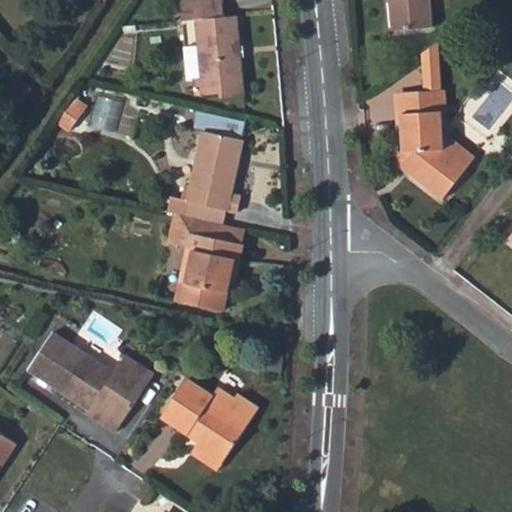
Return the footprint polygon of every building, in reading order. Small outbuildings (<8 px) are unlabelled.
[(177,0),(179,16),(194,14),(222,12),(220,0),(177,0)] [(398,0),(388,1),(392,33),(437,27),(432,0),(398,0)] [(243,86),(235,11),(222,12),(194,14),(196,41),(181,43),(185,73),(192,72),(195,92),(243,86)] [(400,113),(441,112),(441,91),(399,92),(400,113)] [(106,97),(100,125),(122,129),(127,101),(106,97)] [(397,162),(443,198),(469,162),(442,144),(442,134),(441,112),(400,113),(402,149),(396,149),(397,162)] [(200,126),(187,188),(228,197),(238,199),(242,183),(232,181),(242,135),(200,126)] [(442,144),(469,162),(473,154),(442,134),(442,144)] [(160,205),(166,206),(222,219),(228,197),(187,188),(165,183),(160,205)] [(240,223),(222,219),(166,206),(158,238),(182,244),(186,245),(180,273),(176,273),(172,292),(217,303),(225,263),(231,238),(236,239),(240,223)] [(236,239),(231,238),(225,263),(231,264),(236,239)] [(186,245),(182,244),(176,273),(180,273),(186,245)] [(95,403),(93,406),(123,426),(158,368),(130,348),(120,365),(59,325),(36,363),(95,403)] [(198,436),(223,453),(250,415),(249,414),(261,394),(243,382),(241,386),(224,375),(216,387),(191,370),(165,408),(190,426),(194,419),(205,426),(198,436)] [(218,461),(223,453),(198,436),(205,426),(194,419),(190,426),(183,436),(218,461)] [(0,464),(2,466),(22,436),(0,421),(0,464)]
